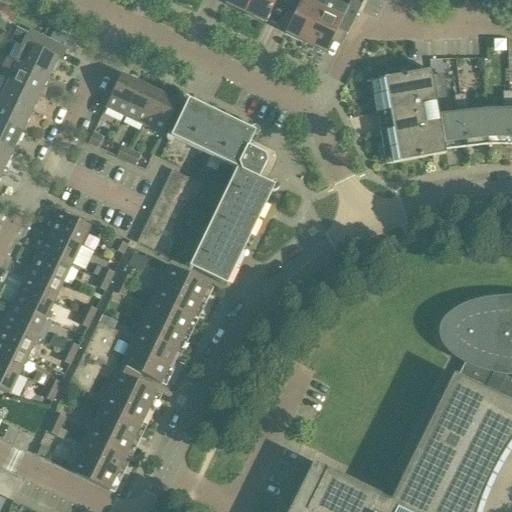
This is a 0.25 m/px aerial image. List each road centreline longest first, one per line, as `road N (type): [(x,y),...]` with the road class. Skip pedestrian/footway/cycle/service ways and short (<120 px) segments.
road 1 (residential): [(363,227),(298,268),(258,306),(214,369),(148,511)]
road 2 (residential): [(363,227),(315,116),(119,18)]
road 3 (residential): [(0,244),(15,208),(44,181),(119,18)]
road 4 (residential): [(511,193),(455,197),(363,227)]
road 5 (residential): [(124,511),(0,452)]
